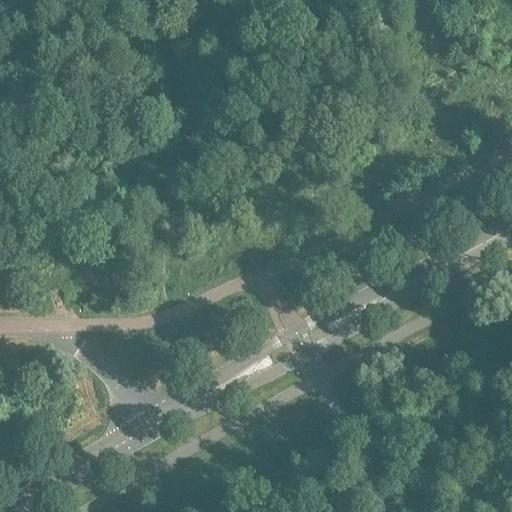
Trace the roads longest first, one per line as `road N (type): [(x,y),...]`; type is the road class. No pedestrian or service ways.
road 1 (tertiary): [(152,425),(511,231)]
road 2 (unclassified): [(0,328),(36,329),(72,343),(103,365),(152,425)]
road 3 (tertiary): [(20,511),(152,425)]
